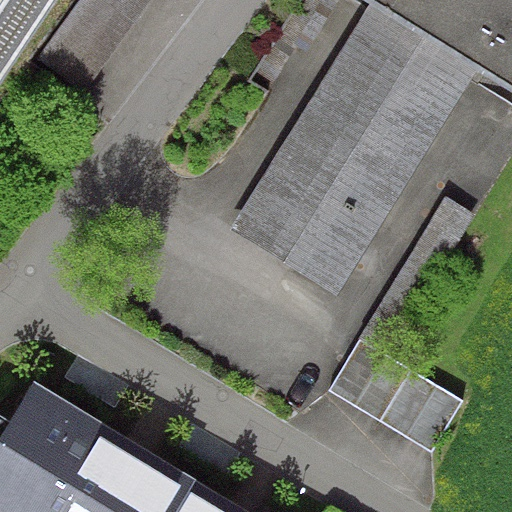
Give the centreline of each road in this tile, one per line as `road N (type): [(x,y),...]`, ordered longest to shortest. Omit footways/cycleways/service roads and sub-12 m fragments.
road 1 (residential): [(9,294),(377,511)]
road 2 (residential): [(234,0),(9,294)]
